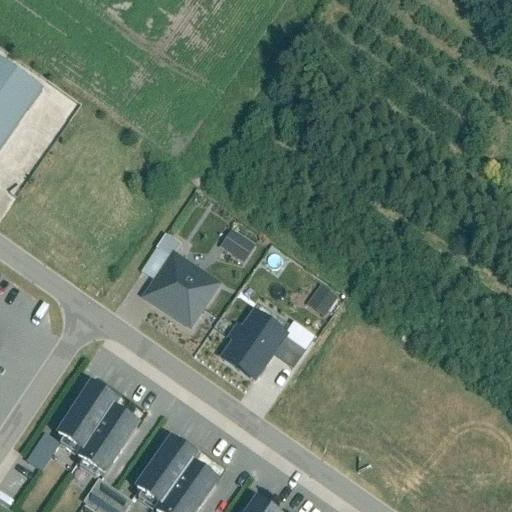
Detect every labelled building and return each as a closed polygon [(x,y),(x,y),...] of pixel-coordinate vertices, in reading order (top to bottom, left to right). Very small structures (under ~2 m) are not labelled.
[(0,157),(43,93),(0,64),(0,157)] [(217,251),(240,266),(252,249),(229,233),(217,251)] [(220,289),(172,257),(143,302),(192,333),(220,289)] [(304,309),(322,321),(335,301),(317,290),(304,309)] [(294,334),(261,310),(225,360),(258,383),(294,334)] [(119,411),(93,393),(57,444),(80,460),(76,466),(103,484),(139,433),(116,416),(119,411)] [(198,467),(172,448),(136,499),(154,511),(201,511),(218,488),(195,472),(198,467)] [(96,483),(80,505),(89,511),(125,511),(129,507),(96,483)]
